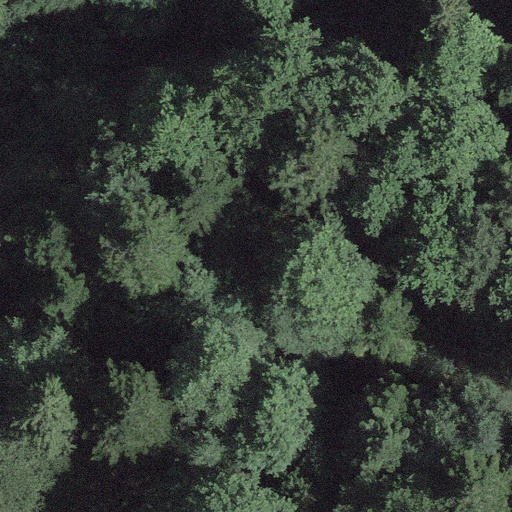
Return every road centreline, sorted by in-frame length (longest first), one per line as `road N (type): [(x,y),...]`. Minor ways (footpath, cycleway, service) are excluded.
road 1 (track): [(0,350),(446,387),(511,406)]
road 2 (track): [(0,93),(439,0)]
